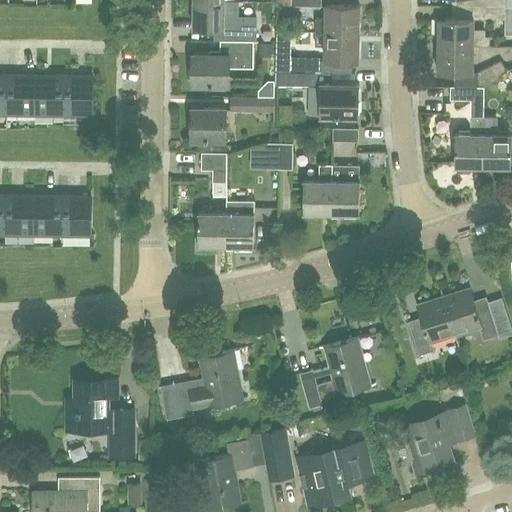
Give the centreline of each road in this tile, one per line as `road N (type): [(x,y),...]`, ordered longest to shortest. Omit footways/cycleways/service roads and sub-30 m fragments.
road 1 (residential): [(150,305),(151,0)]
road 2 (residential): [(150,305),(232,292),(416,241)]
road 3 (residential): [(416,241),(397,85),(398,0)]
road 4 (residential): [(0,323),(150,305)]
